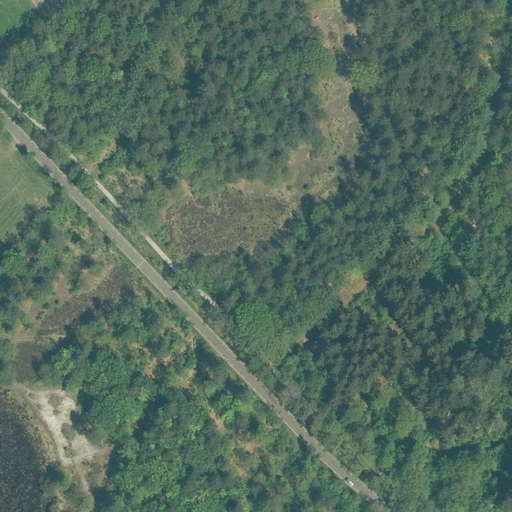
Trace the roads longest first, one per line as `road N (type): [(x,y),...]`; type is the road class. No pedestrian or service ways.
road 1 (tertiary): [(390,511),(313,446),(0,115)]
road 2 (track): [(511,18),(487,140),(466,186),(436,223)]
road 3 (track): [(436,223),(269,365)]
road 4 (track): [(87,175),(116,143),(162,54),(214,0)]
road 5 (track): [(511,331),(436,223)]
